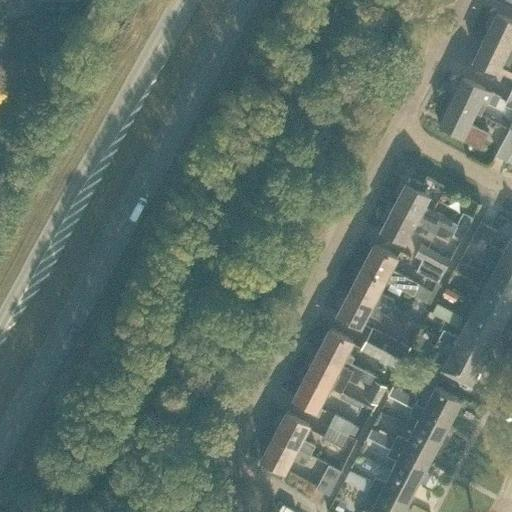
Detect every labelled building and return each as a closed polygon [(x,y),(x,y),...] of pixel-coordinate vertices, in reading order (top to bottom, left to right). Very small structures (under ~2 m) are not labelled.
[(511,19),(497,12),(485,37),(511,49),(511,19)] [(497,70),(511,76),(511,64),(510,64),(511,58),(511,49),(485,37),(474,60),(497,70)] [(487,101),(495,105),(500,95),(485,88),(486,87),(463,76),(452,100),(481,114),(487,101)] [(450,132),(481,147),(488,131),(469,122),(474,111),(452,100),(440,123),(451,129),(450,132)] [(510,155),(511,151),(511,129),(510,128),(496,154),(508,160),(510,155)] [(453,231),(451,235),(461,241),(474,217),(463,211),(457,222),(424,205),(429,195),(420,190),(424,183),(412,177),(408,183),(406,182),(394,205),(418,217),(424,221),(422,226),(435,233),(440,224),(453,231)] [(412,229),(432,240),(436,233),(450,239),(451,235),(453,231),(440,224),(435,233),(422,226),(424,221),(418,217),(394,205),(382,229),(405,241),(412,229)] [(511,237),(502,255),(499,253),(501,249),(490,243),(497,230),(480,221),(469,243),(484,251),(511,265),(511,237)] [(421,243),(415,255),(445,271),(451,259),(421,243)] [(418,283),(390,268),(397,256),(374,244),(362,267),(384,279),(412,294),(418,283)] [(511,292),(511,265),(484,251),(480,260),(495,268),(489,280),(511,292)] [(415,256),(421,259),(422,260),(417,270),(438,282),(444,271),(445,271),(415,255),(415,256)] [(460,259),(459,260),(455,269),(466,275),(471,265),(460,259)] [(484,272),(471,265),(466,275),(479,281),(482,277),(484,272)] [(391,317),(395,309),(390,306),(393,299),(378,291),(384,279),(362,267),(350,289),(380,305),(378,310),(391,317)] [(511,292),(489,280),(477,303),(505,317),(511,303),(511,292)] [(459,293),(446,286),(442,293),(444,295),(442,296),(452,302),(454,299),(456,300),(459,293)] [(337,313),(360,325),(367,313),(382,321),(386,315),(404,325),(409,316),(395,309),(391,317),(378,310),(380,305),(350,289),(337,313)] [(432,311),(444,318),(449,308),(437,302),(432,311)] [(505,317),(477,303),(466,324),(494,338),(505,317)] [(444,318),(457,325),(462,315),(449,308),(444,318)] [(444,328),(439,337),(482,360),(494,338),(466,324),(460,336),(444,328)] [(372,326),(366,337),(404,357),(410,346),(372,326)] [(351,363),(354,356),(346,352),(353,340),(330,328),(318,350),(348,366),(350,362),(351,363)] [(361,348),(383,360),(398,368),(404,357),(366,337),(361,348)] [(482,360),(439,337),(435,345),(451,354),(444,367),(439,364),(434,373),(453,383),(458,374),(471,381),(472,379),(475,379),(478,372),(477,369),(482,360)] [(318,350),(306,373),(329,385),(336,372),(344,376),(346,371),(358,378),(362,369),(351,363),(350,362),(348,366),(318,350)] [(373,385),(376,379),(378,377),(362,369),(358,378),(373,385)] [(329,385),(306,373),(293,397),(316,410),(329,385)] [(377,403),(387,385),(376,379),(373,385),(367,398),(377,403)] [(390,390),(388,394),(400,400),(405,391),(393,385),(390,390)] [(435,386),(424,407),(450,421),(462,399),(435,386)] [(419,398),(405,391),(400,400),(412,407),(414,407),(416,403),(419,398)] [(439,442),(450,421),(424,407),(413,428),(439,442)] [(286,412),(274,434),(310,453),(315,444),(302,437),(310,424),(286,412)] [(335,413),(329,425),(347,435),(349,432),(355,435),(360,426),(354,423),(354,422),(335,413)] [(324,436),(342,446),(347,435),(329,425),(324,436)] [(378,443),(383,433),(371,427),(370,428),(366,436),(378,443)] [(395,439),(383,433),(378,443),(390,449),(391,450),(394,445),(428,463),(439,442),(413,428),(408,439),(398,434),(395,439)] [(286,470),(292,458),(305,465),(310,453),(274,434),(262,458),(286,470)] [(428,463),(394,445),(391,450),(390,449),(387,455),(397,460),(391,470),(418,484),(428,463)] [(329,494),(341,470),(329,464),(316,487),(329,494)] [(344,478),(357,485),(362,475),(349,469),(344,478)] [(370,486),(407,505),(418,484),(391,470),(386,481),(374,476),(372,481),(370,486)] [(367,490),(370,486),(372,481),(362,475),(357,485),(367,490)] [(369,511),(363,509),(361,511),(402,511),(407,505),(370,486),(367,490),(364,497),(375,502),(369,511)]
